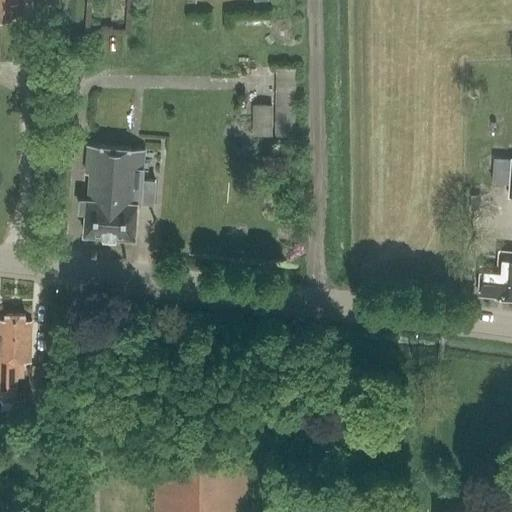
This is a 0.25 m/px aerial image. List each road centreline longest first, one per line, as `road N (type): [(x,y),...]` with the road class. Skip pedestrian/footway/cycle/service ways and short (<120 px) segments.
road 1 (tertiary): [(511,328),(0,261)]
road 2 (unknown): [(72,270),(75,511)]
